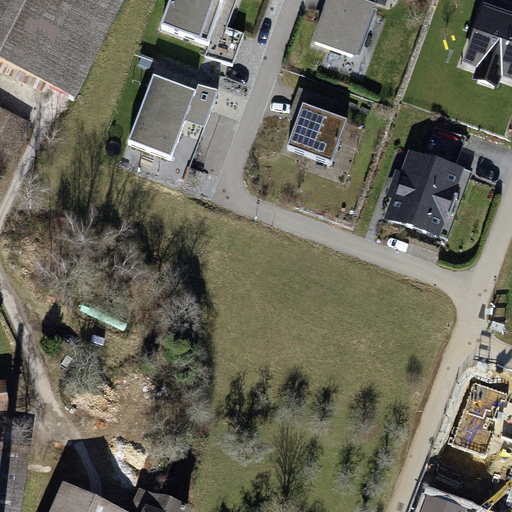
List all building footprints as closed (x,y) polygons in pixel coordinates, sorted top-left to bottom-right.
[(125,0),(0,0),(0,65),(75,102),(125,0)] [(226,0),(175,0),(164,30),(209,47),(206,58),(235,67),(246,36),(217,27),(226,0)] [(333,0),(317,45),(354,58),(372,9),(368,7),(370,0),(333,0)] [(511,76),(511,1),(507,0),(490,0),(469,62),(511,76)] [(130,146),(172,161),(197,96),(156,80),(130,146)] [(321,114),(305,109),(293,141),(290,151),(333,166),(349,124),(331,118),(336,104),(326,100),(321,114)] [(424,162),(414,159),(391,221),(438,238),(446,218),(452,220),(460,198),(454,196),(461,176),(456,174),(468,140),(437,128),(424,162)] [(6,386),(0,386),(0,412),(9,411),(6,386)] [(0,511),(23,511),(33,452),(0,447),(0,511)] [(118,511),(75,493),(66,511),(118,511)] [(148,511),(184,511),(155,498),(148,511)]
